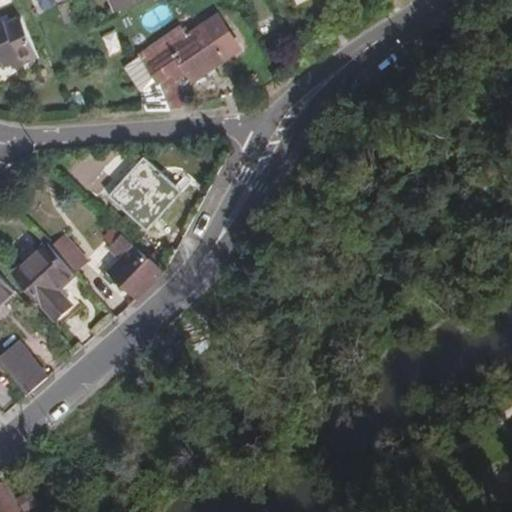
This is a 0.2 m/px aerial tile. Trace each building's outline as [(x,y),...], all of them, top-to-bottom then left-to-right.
[(113,0),(119,10),(140,0),(113,0)] [(2,22),(0,22),(0,45),(8,64),(12,63),(14,68),(37,57),(20,20),(4,26),(2,22)] [(162,84),(170,108),(189,107),(178,82),(190,74),(195,81),(230,57),(228,55),(242,46),(232,30),(219,39),(206,21),(185,35),(180,28),(143,53),(147,60),(144,63),(160,85),(162,84)] [(0,67),(8,64),(0,45),(0,67)] [(129,159),(103,188),(111,194),(109,197),(148,230),(182,191),(144,158),(137,166),(129,159)] [(135,302),(165,272),(122,233),(114,242),(125,254),(104,275),(118,289),(121,287),(135,302)] [(60,290),(77,274),(45,239),(15,271),(57,318),(72,304),(60,290)] [(0,304),(14,291),(0,275),(0,304)] [(216,301),(204,314),(217,328),(229,315),(216,301)] [(0,359),(28,393),(49,375),(20,341),(0,357),(0,359)] [(15,511),(0,486),(0,511),(15,511)]
